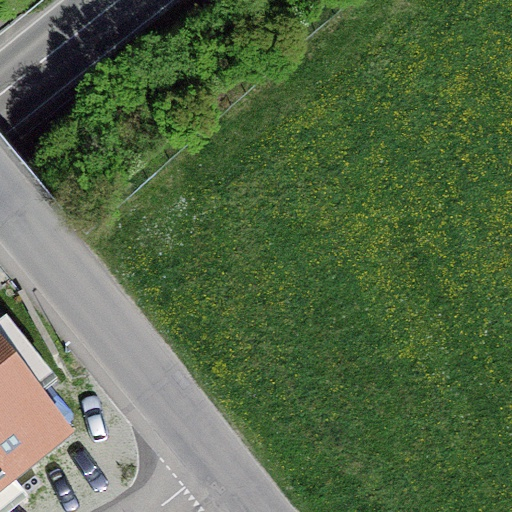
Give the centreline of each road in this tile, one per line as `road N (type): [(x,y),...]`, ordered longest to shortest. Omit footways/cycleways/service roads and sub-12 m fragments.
road 1 (residential): [(0,186),(217,461)]
road 2 (primary): [(0,84),(101,0)]
